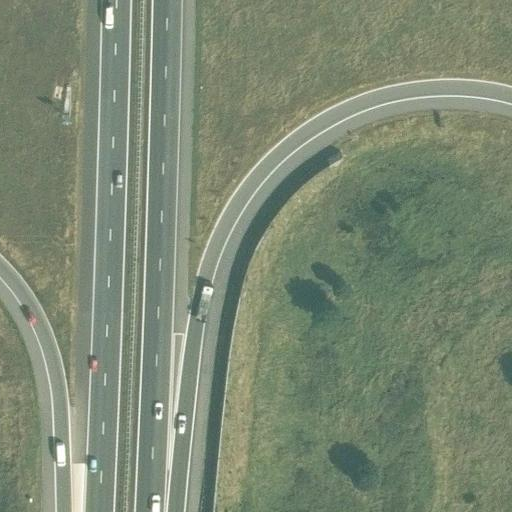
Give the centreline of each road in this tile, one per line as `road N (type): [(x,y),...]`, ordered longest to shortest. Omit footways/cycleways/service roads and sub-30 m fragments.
road 1 (motorway): [(156,511),(206,264),(252,180),(285,144),(383,94),(469,85),(511,94)]
road 2 (motorway): [(148,511),(166,0)]
road 3 (motorway): [(116,0),(98,511)]
road 4 (motorway): [(0,269),(42,332),(65,511)]
